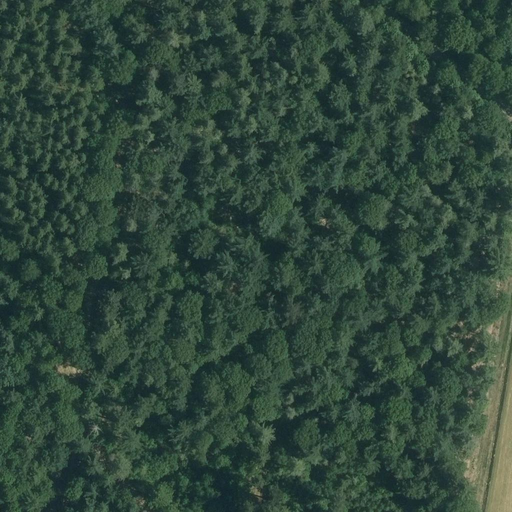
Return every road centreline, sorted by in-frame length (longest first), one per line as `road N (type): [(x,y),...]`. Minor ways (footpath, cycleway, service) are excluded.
road 1 (track): [(350,0),(310,161),(291,345),(248,511)]
road 2 (track): [(164,0),(59,511)]
road 3 (track): [(154,511),(79,436),(79,415),(36,306),(0,267)]
road 4 (track): [(511,277),(471,511)]
road 5 (tertiary): [(511,113),(372,0)]
road 6 (track): [(56,0),(94,68),(138,114)]
